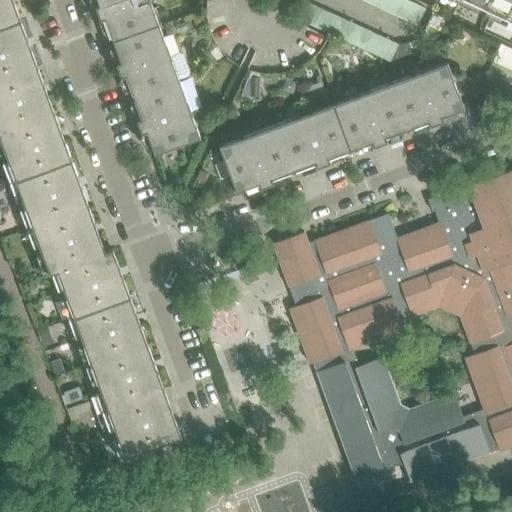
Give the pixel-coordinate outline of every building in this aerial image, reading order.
[(0,0),(0,27),(20,20),(12,0),(0,0)] [(158,23),(149,0),(97,0),(99,4),(95,6),(99,20),(104,18),(112,40),(158,23)] [(396,40),(306,0),(298,17),(389,58),(396,40)] [(424,6),(410,0),(364,0),(416,23),(424,6)] [(511,0),(462,0),(504,20),(511,2),(511,0)] [(0,79),(37,67),(20,20),(0,27),(0,79)] [(190,73),(183,55),(179,53),(170,56),(158,23),(112,40),(120,62),(115,63),(120,77),(125,75),(133,97),(179,80),(188,77),(190,73)] [(464,108),(447,62),(389,83),(406,129),(428,121),(429,126),(443,121),(441,116),(464,108)] [(0,131),(53,112),(37,67),(0,79),(0,131)] [(200,137),(179,80),(133,97),(140,118),(136,120),(141,133),(145,131),(154,154),(200,137)] [(406,129),(389,83),(332,104),(349,150),(371,142),(373,146),(386,142),(385,137),(406,129)] [(349,150),(332,104),(276,125),(293,171),(314,163),(316,167),(329,162),(328,158),(349,150)] [(70,158),(53,112),(0,131),(0,141),(14,179),(70,158)] [(293,171),(276,125),(218,146),(235,192),(258,183),(259,188),(273,183),(271,179),(293,171)] [(88,206),(70,158),(14,179),(20,196),(12,199),(14,203),(17,204),(22,201),(31,227),(88,206)] [(511,167),(427,199),(432,211),(434,210),(439,222),(397,238),(388,213),(308,243),(303,232),(273,243),(277,254),(289,286),(294,284),(297,292),(291,294),(296,305),(289,308),(310,363),(318,360),(321,369),(315,371),(355,481),(403,463),(410,481),(489,452),(488,450),(497,446),(499,451),(511,446),(511,167)] [(104,251),(98,233),(88,206),(31,227),(44,261),(36,264),(40,275),(55,268),(104,251)] [(129,296),(122,277),(112,249),(104,251),(55,268),(73,317),(129,296)] [(258,271),(254,262),(239,268),(242,277),(258,271)] [(147,343),(129,296),(73,317),(90,363),(147,343)] [(163,388),(147,343),(90,363),(106,409),(163,388)] [(78,387),(63,392),(68,404),(83,399),(78,387)] [(181,436),(163,388),(106,409),(107,411),(97,415),(103,432),(113,427),(124,457),(181,436)]
